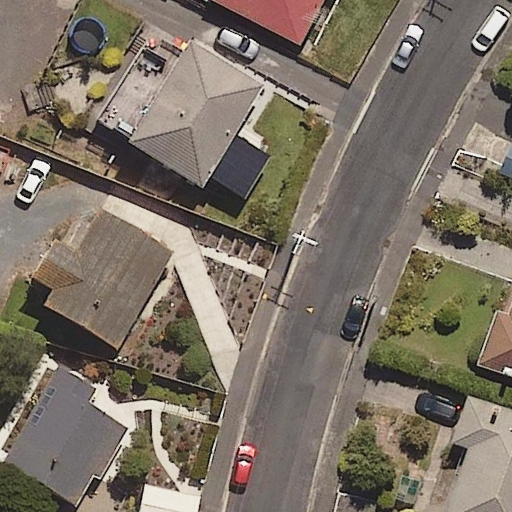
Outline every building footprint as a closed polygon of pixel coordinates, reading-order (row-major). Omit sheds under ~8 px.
[(323,0),(209,0),(209,2),(300,48),(323,0)] [(260,94),(187,50),(124,157),(196,200),(260,94)] [(511,140),(499,167),(511,172),(511,140)] [(171,259),(99,221),(77,263),(54,251),(24,307),(118,358),(171,259)] [(511,279),(505,297),(495,293),(473,350),(511,365),(511,279)] [(0,479),(0,485),(49,511),(73,511),(88,485),(95,489),(122,441),(85,421),(95,401),(54,379),(0,479)] [(511,511),(511,401),(467,384),(450,427),(468,434),(440,507),(453,511),(511,511)] [(194,511),(196,502),(140,493),(137,511),(194,511)]
